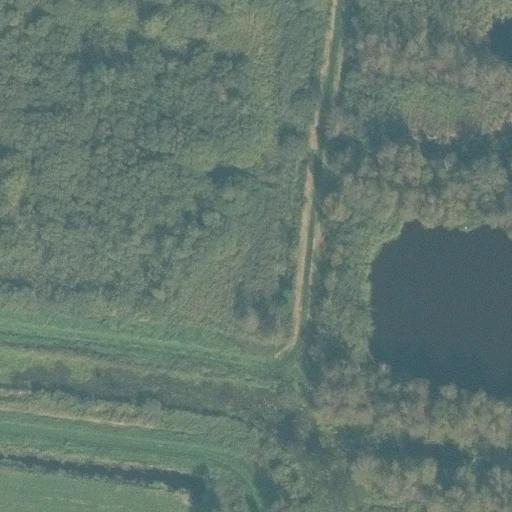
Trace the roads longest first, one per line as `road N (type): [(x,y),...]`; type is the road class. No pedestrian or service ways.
road 1 (track): [(333,0),(293,355),(0,319)]
road 2 (track): [(0,418),(187,441),(231,456),(256,485),(253,511)]
